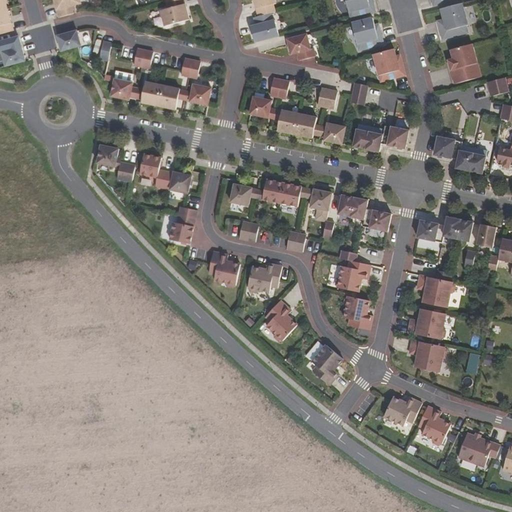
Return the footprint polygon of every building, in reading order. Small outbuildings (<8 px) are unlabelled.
[(81,0),(55,0),(60,17),(77,12),(75,5),(82,3),(81,0)] [(183,0),(172,0),(167,1),(169,9),(161,11),(166,26),(189,20),(183,0)] [(254,0),(259,17),(271,13),(276,12),(274,4),(276,3),(275,0),(254,0)] [(346,0),(351,18),(375,12),(372,0),(346,0)] [(468,25),(463,3),(441,9),(444,20),(445,23),(439,25),(443,39),(468,33),(466,26),(468,25)] [(7,9),(0,10),(0,34),(13,31),(7,9)] [(274,21),(271,13),(259,17),(255,18),(257,25),(251,27),(256,43),(280,36),(275,21),(274,21)] [(373,18),(352,23),(359,51),(384,44),(380,30),(376,31),(375,25),(373,18)] [(77,31),(57,36),(62,52),(81,47),(77,31)] [(307,35),(288,40),(292,55),(298,53),(300,61),(316,56),(314,48),(311,49),(307,35)] [(26,62),(19,36),(0,40),(0,62),(4,61),(5,67),(26,62)] [(112,44),(104,42),(101,59),(109,61),(112,44)] [(473,44),(452,50),(454,59),(456,67),(452,68),(456,84),(482,77),(473,44)] [(143,67),(146,50),(138,49),(135,66),(143,67)] [(396,56),(394,49),(374,55),(381,82),(406,75),(402,61),(398,62),(396,56)] [(154,52),(146,50),(143,67),(151,69),(154,52)] [(190,77),(193,60),(186,59),(182,76),(190,77)] [(193,60),(190,77),(198,79),(201,62),(193,60)] [(282,80),(274,78),(271,96),(279,98),(282,80)] [(508,85),(506,78),(488,82),(491,97),(509,92),(508,85)] [(132,87),(133,83),(115,79),(112,96),(130,100),(130,97),(132,87)] [(290,82),(282,80),(279,98),(287,99),(290,82)] [(159,106),(163,86),(146,82),(145,90),(142,100),(142,103),(159,106)] [(354,93),(366,96),(368,86),(356,83),(354,93)] [(212,88),(194,85),(193,92),(191,102),(209,105),(212,88)] [(179,99),(181,89),(163,86),(159,106),(176,110),(179,99)] [(145,90),(138,89),(136,98),(142,100),(145,90)] [(187,91),(181,89),(179,99),(185,100),(187,91)] [(330,90),(323,89),(319,106),(327,108),(330,90)] [(338,92),(330,90),(327,108),(335,109),(338,92)] [(366,96),(354,93),(351,103),(364,106),(366,96)] [(272,101),(254,97),(251,114),(269,118),(271,108),(272,101)] [(283,111),(276,109),(274,119),(281,121),(283,111)] [(296,135),(300,114),(283,111),(281,121),(278,131),(296,135)] [(511,113),(503,112),(501,119),(511,121),(511,113)] [(317,118),(300,114),(296,135),(313,138),(314,135),(316,124),(317,118)] [(316,124),(314,135),(320,136),(323,126),(316,124)] [(346,128),(328,124),(328,127),(326,137),(325,141),(343,145),(346,128)] [(354,147),(367,150),(371,130),(358,128),(354,147)] [(384,133),(382,144),(406,149),(409,134),(385,129),(385,130),(384,133)] [(371,130),(367,150),(380,152),(382,144),(384,133),(371,130)] [(439,137),(435,155),(459,160),(462,146),(463,142),(439,137)] [(102,145),(98,163),(116,167),(118,159),(120,149),(102,145)] [(457,168),(470,171),(475,149),(462,146),(459,160),(457,168)] [(475,149),(470,171),(483,174),(488,151),(475,149)] [(511,165),(511,150),(504,149),(501,163),(511,165)] [(162,158),(145,154),(141,175),(158,178),(156,187),(171,190),(174,173),(160,170),(162,158)] [(121,163),(120,168),(118,179),(133,182),(136,166),(121,163)] [(192,176),(174,172),(174,173),(171,190),(189,194),(192,176)] [(281,204),(285,184),(267,180),(265,191),(263,200),(281,204)] [(251,197),(253,188),(235,184),(231,202),(249,206),(251,197)] [(303,187),(285,184),(281,204),(298,207),(301,197),(303,187)] [(307,198),(309,188),(303,187),(301,197),(307,198)] [(265,191),(253,188),(251,197),(263,200),(265,191)] [(315,190),(309,188),(307,198),(313,200),(315,190)] [(329,211),(333,193),(315,190),(313,200),(311,208),(329,211)] [(356,198),(343,196),(339,215),(365,220),(363,227),(388,232),(392,215),(367,209),(369,201),(356,198)] [(180,215),(196,219),(198,210),(182,207),(180,215)] [(196,219),(180,215),(178,224),(174,223),(171,240),(191,244),(196,219)] [(470,242),(474,223),(461,220),(448,217),(447,226),(421,221),(418,238),(443,243),(444,236),(470,242)] [(327,221),(324,237),(332,239),(335,223),(327,221)] [(252,224),(244,222),(240,239),(248,241),(252,224)] [(248,241),(256,242),(260,225),(252,224),(248,241)] [(497,228),(482,224),(478,245),(493,248),(497,228)] [(234,226),(232,236),(240,237),(242,228),(234,226)] [(287,249),(295,251),(299,234),(291,232),(287,249)] [(299,234),(295,251),(303,253),(307,235),(299,234)] [(500,257),(499,260),(511,262),(511,270),(511,276),(511,240),(503,239),(500,257)] [(360,246),(358,255),(382,260),(384,251),(360,246)] [(343,251),(341,259),(350,261),(356,262),(358,254),(345,251),(343,251)] [(473,268),(476,253),(468,251),(465,266),(473,268)] [(229,255),(214,252),(210,274),(217,276),(215,282),(237,286),(241,265),(228,262),(229,255)] [(499,260),(500,257),(491,256),(488,271),(496,273),(499,260)] [(192,259),(189,268),(196,270),(199,262),(192,259)] [(369,280),(372,265),(356,262),(350,261),(349,268),(343,266),(338,288),(359,293),(362,279),(369,280)] [(267,270),(253,267),(249,289),(270,293),(271,287),(278,289),(283,267),(268,264),(267,270)] [(450,273),(437,270),(436,279),(451,282),(452,274),(450,273)] [(436,279),(421,276),(418,289),(426,291),(423,303),(450,309),(456,283),(451,282),(436,279)] [(370,301),(349,296),(344,318),(350,319),(349,326),(370,331),(373,316),(367,315),(370,301)] [(292,311),(281,301),(266,317),(274,323),(270,328),(285,341),(298,325),(287,316),(292,311)] [(449,315),(422,309),(419,321),(411,320),(409,333),(444,340),(449,315)] [(473,335),(470,346),(478,349),(481,337),(473,335)] [(448,348),(413,340),(410,354),(418,355),(415,368),(442,373),(448,348)] [(342,358),(326,344),(311,362),(316,365),(311,371),(329,385),(338,373),(333,369),(342,358)] [(471,353),(467,373),(477,375),(482,355),(471,353)] [(393,397),(384,417),(405,426),(407,420),(414,423),(423,404),(409,397),(406,403),(393,397)] [(439,419),(442,413),(428,406),(419,426),(425,429),(423,435),(443,444),(452,425),(439,419)] [(489,456),(496,459),(501,446),(468,433),(459,458),(485,468),(489,456)] [(511,445),(503,471),(511,473),(511,445)]
